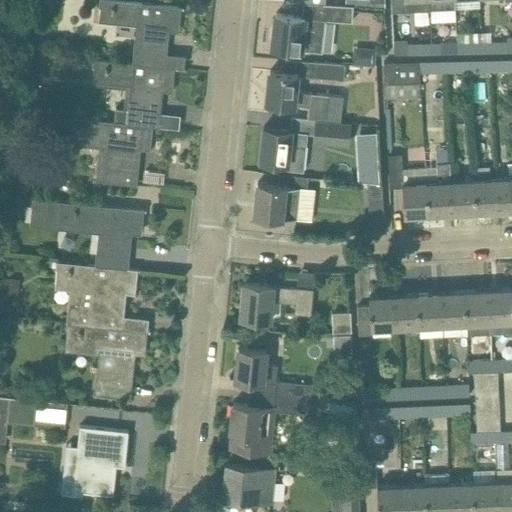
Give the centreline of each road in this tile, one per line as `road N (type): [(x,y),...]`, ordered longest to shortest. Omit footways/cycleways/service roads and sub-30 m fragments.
road 1 (residential): [(206,244),(337,256),(511,246)]
road 2 (residential): [(183,511),(206,244)]
road 3 (residential): [(206,244),(233,0)]
